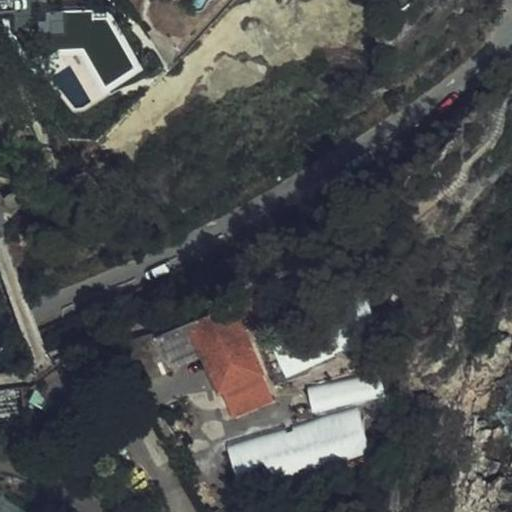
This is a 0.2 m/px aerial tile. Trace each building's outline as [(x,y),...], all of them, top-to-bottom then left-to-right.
[(1,1),(1,17),(19,45),(49,28),(52,34),(72,33),(95,69),(125,51),(109,24),(93,0),(38,0),(37,1),(1,1)] [(261,308),(250,279),(224,290),(235,319),(261,308)] [(219,293),(174,312),(202,383),(210,381),(246,366),(247,365),(230,322),(219,293)] [(268,335),(285,381),(381,344),(363,298),(268,335)] [(246,366),(210,381),(224,411),(259,397),(246,366)] [(316,387),(322,411),(391,393),(385,370),(316,387)] [(227,444),(240,491),(369,455),(356,408),(227,444)]
